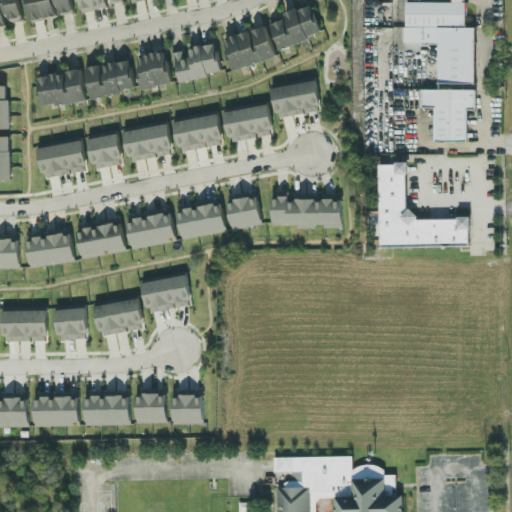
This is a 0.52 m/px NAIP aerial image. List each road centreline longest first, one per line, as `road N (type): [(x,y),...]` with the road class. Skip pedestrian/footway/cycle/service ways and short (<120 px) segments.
road 1 (residential): [(312,152),(0,206)]
road 2 (residential): [(251,0),(0,55)]
road 3 (residential): [(172,347),(132,363),(0,367)]
